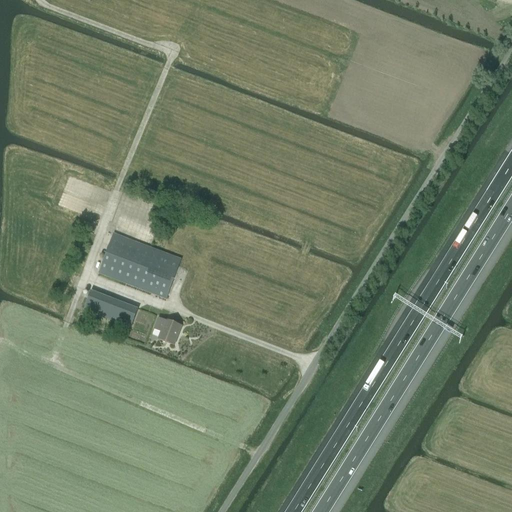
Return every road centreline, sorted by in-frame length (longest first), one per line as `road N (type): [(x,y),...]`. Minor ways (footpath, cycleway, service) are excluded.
road 1 (unclassified): [(226,511),(511,58)]
road 2 (track): [(50,361),(171,52),(41,0)]
road 3 (motorway): [(511,163),(293,511)]
road 4 (motorway): [(320,511),(511,207)]
road 5 (track): [(261,455),(0,341)]
